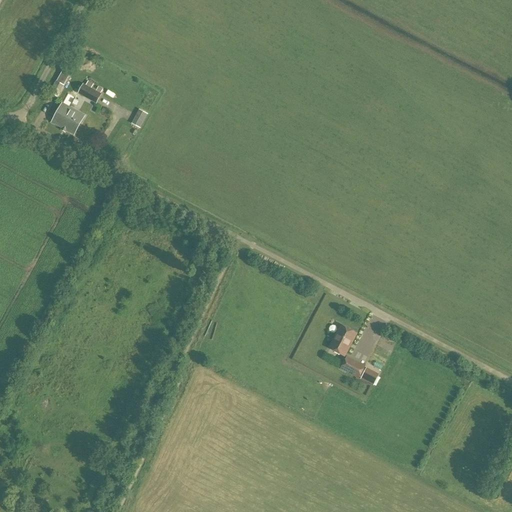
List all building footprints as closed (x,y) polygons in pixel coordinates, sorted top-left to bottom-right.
[(64,86),(56,81),(50,93),(58,97),(64,86)] [(91,88),(93,84),(88,81),(86,85),(83,83),(77,94),(96,104),(102,94),(91,88)] [(74,135),(84,116),(62,104),(52,123),(74,135)] [(143,127),(150,112),(140,108),(134,122),(143,127)] [(344,356),(356,334),(341,326),(330,348),(344,356)] [(358,380),(365,366),(347,356),(340,370),(358,380)]
